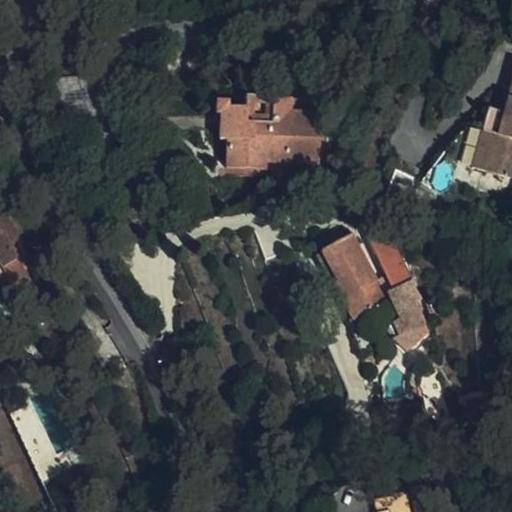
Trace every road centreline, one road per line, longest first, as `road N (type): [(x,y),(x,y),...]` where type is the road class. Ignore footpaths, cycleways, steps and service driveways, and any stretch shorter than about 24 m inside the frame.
road 1 (residential): [(0,118),(134,336),(175,421),(183,511)]
road 2 (residential): [(277,0),(12,69),(0,79)]
